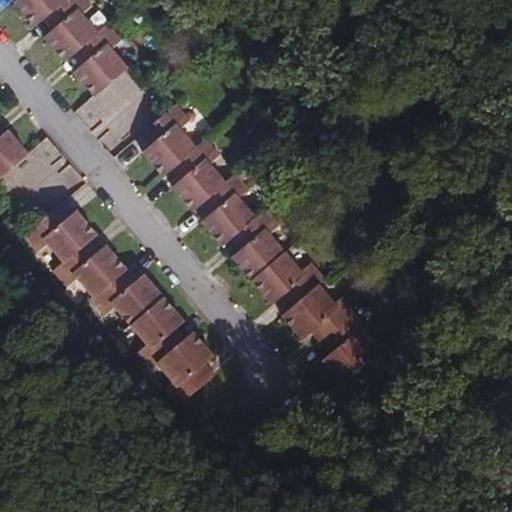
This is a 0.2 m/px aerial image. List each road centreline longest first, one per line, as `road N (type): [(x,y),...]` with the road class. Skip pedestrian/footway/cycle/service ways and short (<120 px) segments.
road 1 (residential): [(0,52),(256,358),(259,416)]
road 2 (track): [(486,194),(343,0)]
road 3 (track): [(231,0),(199,43),(77,143)]
road 4 (track): [(497,511),(487,482),(511,347)]
